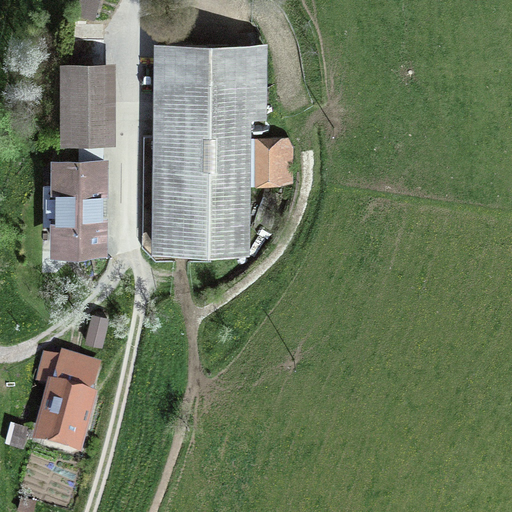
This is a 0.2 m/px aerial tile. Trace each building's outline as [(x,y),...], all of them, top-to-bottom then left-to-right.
[(94,15),(97,0),(81,0),(78,10),(94,15)] [(157,134),(143,134),(143,248),(157,262),(212,262),(212,248),(246,248),(246,172),(246,135),(246,114),(263,114),(263,43),(157,43),(157,134)] [(100,138),(99,68),(64,69),(65,138),(100,138)] [(246,135),(246,172),(286,172),(286,135),(246,135)] [(100,247),(102,163),(60,162),(58,246),(100,247)] [(101,340),(107,315),(95,311),(88,336),(101,340)] [(71,442),(92,368),(43,353),(35,379),(51,384),(49,392),(55,394),(43,434),(71,442)]
